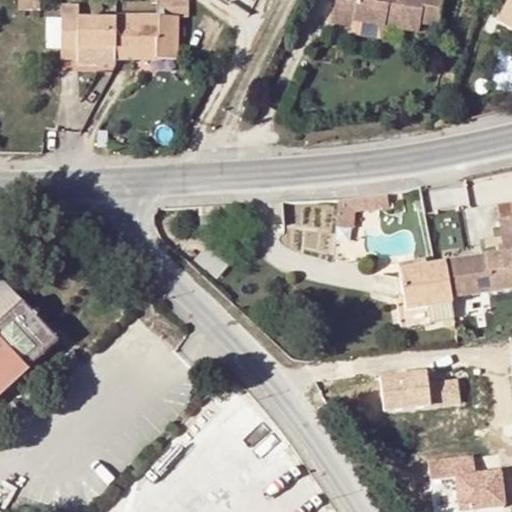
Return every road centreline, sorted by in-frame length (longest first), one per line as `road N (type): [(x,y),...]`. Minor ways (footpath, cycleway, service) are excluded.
road 1 (tertiary): [(110,186),(113,222),(291,402),(367,511)]
road 2 (secondary): [(110,186),(289,174),(511,136)]
